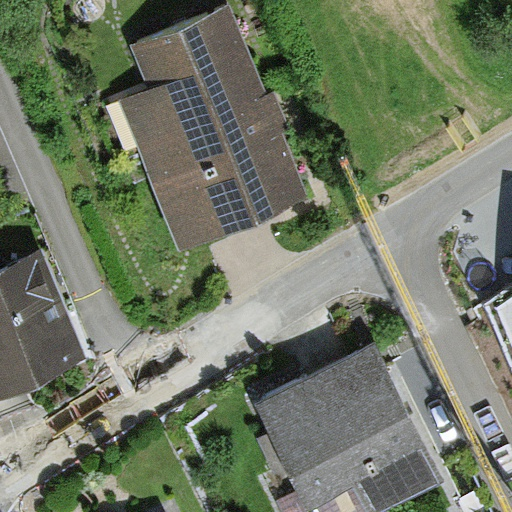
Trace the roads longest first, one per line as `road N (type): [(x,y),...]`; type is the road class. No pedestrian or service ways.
road 1 (residential): [(0,487),(401,231)]
road 2 (residential): [(511,458),(401,231)]
road 3 (residential): [(401,231),(511,155)]
